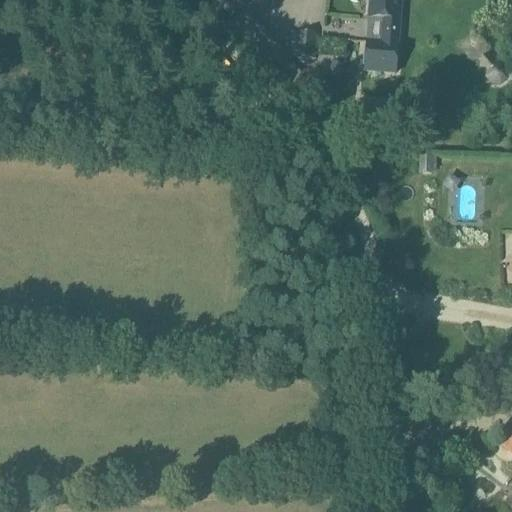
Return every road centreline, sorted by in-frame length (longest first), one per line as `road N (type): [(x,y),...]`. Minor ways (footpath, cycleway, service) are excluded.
road 1 (track): [(170,0),(344,174),(375,269),(397,511)]
road 2 (track): [(0,129),(322,152)]
